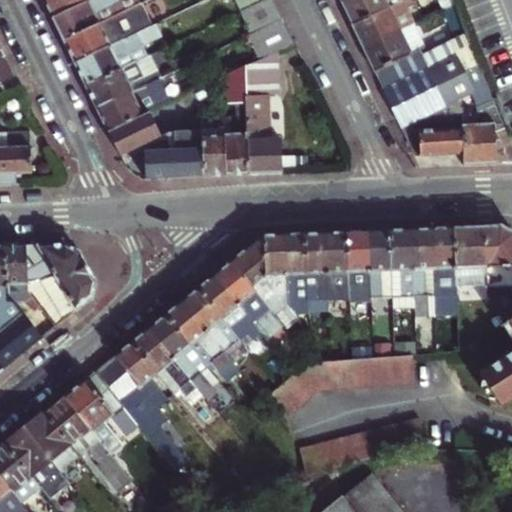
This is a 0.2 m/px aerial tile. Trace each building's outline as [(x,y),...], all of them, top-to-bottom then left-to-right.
[(47,0),(49,5),(55,16),(86,0),(47,0)] [(143,0),(86,0),(55,16),(60,27),(66,38),(143,0)] [(143,0),(66,38),(71,49),(76,61),(113,43),(154,23),(143,0)] [(278,0),(260,0),(245,7),(256,29),(286,15),(278,0)] [(344,0),(349,10),(354,19),(394,0),(344,0)] [(408,0),(394,0),(354,19),(361,33),(365,42),(403,24),(394,7),(408,0)] [(256,29),(247,33),(257,55),(277,46),(296,37),(286,15),(256,29)] [(154,23),(113,43),(76,61),(83,73),(88,84),(147,55),(142,46),(164,35),(157,21),(154,23)] [(411,41),(403,24),(365,42),(372,55),(377,66),(429,41),(426,34),(411,41)] [(471,26),(379,71),(403,120),(444,99),(444,101),(452,101),(463,101),(460,90),(471,85),(478,98),(499,95),(471,26)] [(0,76),(14,70),(9,58),(2,45),(0,46),(0,76)] [(257,55),(247,60),(250,169),(265,168),(283,167),(282,135),(272,135),(271,91),(279,91),(277,46),(257,55)] [(148,55),(147,55),(88,84),(93,95),(98,105),(159,76),(148,55)] [(204,125),(205,171),(226,170),(250,169),(247,60),(229,68),(230,98),(238,98),(238,112),(203,112),(204,125)] [(159,76),(98,105),(104,118),(109,128),(149,107),(169,97),(159,76)] [(478,110),(465,110),(467,148),(467,159),(499,157),(511,156),(511,128),(499,95),(478,98),(478,110)] [(453,110),(452,101),(444,101),(444,122),(420,123),(421,149),(449,148),(467,148),(465,110),(453,110)] [(465,110),(463,101),(452,101),(453,110),(465,110)] [(149,107),(109,128),(120,151),(161,132),(149,107)] [(186,172),(205,171),(204,125),(176,126),(177,145),(146,147),(147,174),(186,172)] [(33,127),(0,127),(0,179),(19,179),(18,169),(23,169),(35,169),(33,127)] [(501,220),(485,221),(487,278),(511,277),(511,225),(510,224),(501,220)] [(456,222),(458,279),(487,278),(485,221),(469,222),(456,222)] [(446,223),(434,223),(437,291),(437,311),(459,311),(458,279),(456,222),(446,223)] [(423,224),(413,224),(415,292),(437,291),(434,223),(423,224)] [(400,225),(391,225),(393,293),(415,292),(413,224),(400,225)] [(381,226),(370,226),(373,294),(393,293),(391,225),(381,226)] [(359,227),(349,227),(350,267),(352,305),(374,305),(373,294),(370,226),(359,227)] [(336,227),(325,228),(328,295),(342,294),(341,267),(350,267),(349,227),(336,227)] [(316,228),(305,229),(307,299),(310,306),(330,306),(328,295),(325,228),(316,228)] [(294,229),(283,230),(287,302),(299,316),(313,316),(310,306),(307,299),(305,229),(294,229)] [(275,230),(266,231),(268,271),(276,288),(287,302),(283,230),(275,230)] [(256,239),(233,257),(284,321),(287,325),(299,316),(287,302),(276,288),(268,271),(266,231),(256,239)] [(48,241),(30,242),(31,269),(47,259),(59,275),(43,275),(31,279),(32,290),(44,305),(59,323),(94,295),(99,276),(81,248),(67,241),(48,241)] [(32,290),(31,279),(31,269),(30,242),(20,243),(9,243),(11,299),(15,299),(31,298),(39,308),(44,305),(32,290)] [(0,243),(0,361),(4,367),(44,335),(15,299),(11,299),(9,243),(0,243)] [(225,263),(217,270),(262,327),(268,334),(284,321),(233,257),(225,263)] [(209,276),(201,283),(247,340),(262,327),(217,270),(209,276)] [(191,290),(182,297),(234,361),(251,347),(247,340),(201,283),(191,290)] [(175,304),(167,310),(193,342),(197,339),(229,378),(241,368),(234,361),(182,297),(175,304)] [(159,316),(149,324),(192,377),(208,396),(219,385),(215,381),(220,376),(193,342),(167,310),(159,316)] [(511,315),(507,319),(511,326),(511,346),(509,346),(508,352),(482,369),(487,376),(482,379),(494,398),(499,395),(502,400),(511,393),(511,315)] [(142,330),(133,338),(159,370),(166,364),(183,385),(192,377),(149,324),(142,330)] [(118,350),(160,403),(176,390),(159,370),(133,338),(126,343),(118,350)] [(109,357),(97,367),(125,402),(139,419),(145,426),(179,468),(191,458),(163,423),(171,417),(160,403),(118,350),(109,357)] [(314,356),(275,388),(293,409),(325,382),(423,378),(422,351),(314,356)] [(83,379),(66,392),(113,450),(145,426),(139,419),(120,434),(106,417),(125,402),(97,367),(83,379)] [(57,400),(47,408),(83,452),(86,456),(91,453),(88,449),(92,446),(103,460),(100,463),(115,482),(130,471),(113,450),(66,392),(57,400)] [(37,416),(27,425),(53,457),(67,446),(76,458),(83,452),(47,408),(37,416)] [(426,415),(305,440),(311,468),(325,465),(379,453),(432,443),(426,415)] [(8,440),(9,441),(47,489),(55,498),(74,483),(53,457),(27,425),(19,431),(8,440)] [(0,448),(0,471),(27,505),(47,489),(9,441),(0,448)] [(0,510),(1,511),(23,511),(29,507),(27,505),(0,471),(0,510)] [(404,511),(374,475),(327,511),(404,511)]
